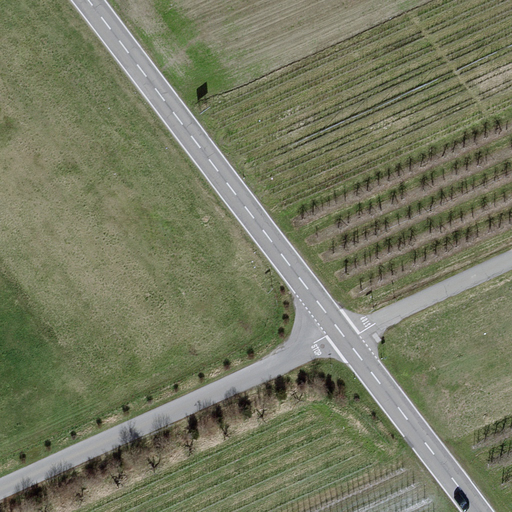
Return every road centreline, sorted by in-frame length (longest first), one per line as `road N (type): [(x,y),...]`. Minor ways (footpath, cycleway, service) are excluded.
road 1 (tertiary): [(87,0),(475,511)]
road 2 (track): [(340,335),(0,490)]
